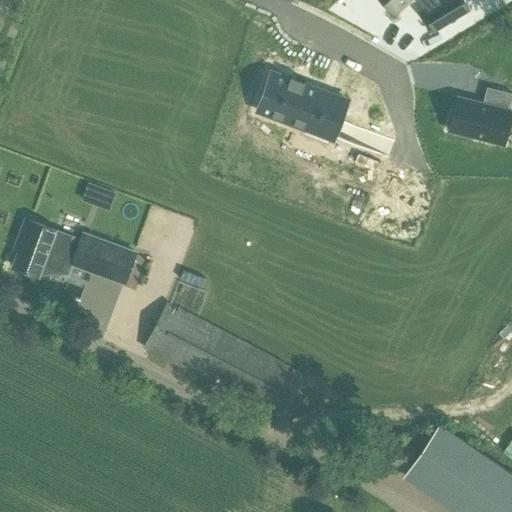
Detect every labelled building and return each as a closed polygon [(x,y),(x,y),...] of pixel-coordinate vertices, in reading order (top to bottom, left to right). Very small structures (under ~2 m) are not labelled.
[(374,0),(389,15),(405,0),(410,0),(423,13),(417,16),(430,35),(464,11),(456,0),(440,0),(434,5),(429,0),(374,0)] [(273,71),(258,109),(306,127),(309,117),(334,126),(344,101),(319,91),(320,89),(303,82),(303,81),(291,77),(291,78),(273,71)] [(511,112),(511,110),(509,109),(511,99),(511,93),(487,87),(483,103),(457,96),(448,130),(504,144),(511,112)] [(221,145),(238,157),(246,147),(229,134),(221,145)] [(296,191),(326,202),(330,192),(300,181),(296,191)] [(115,191),(90,182),(83,199),(108,208),(115,191)] [(22,243),(13,266),(38,275),(43,260),(62,267),(62,268),(63,268),(67,257),(73,259),(72,263),(124,282),(135,252),(83,233),(80,240),(54,231),(55,229),(26,219),(18,241),(22,243)] [(269,225),(265,235),(292,246),(296,237),(269,225)] [(426,252),(489,275),(493,265),(430,241),(426,252)] [(339,297),(339,290),(248,256),(221,246),(214,245),(206,242),(189,242),(182,262),(182,268),(202,276),(202,284),(212,284),(212,290),(229,290),(229,312),(263,325),(305,326),(306,312),(322,318),(331,319),(339,297)] [(396,267),(406,269),(411,250),(386,244),(383,252),(399,256),(396,267)] [(305,374),(168,301),(145,345),(282,417),(305,374)] [(511,511),(511,472),(457,436),(437,425),(417,453),(412,444),(373,442),(366,449),(366,463),(372,471),(404,473),(403,474),(421,489),(420,490),(452,511),(511,511)]
